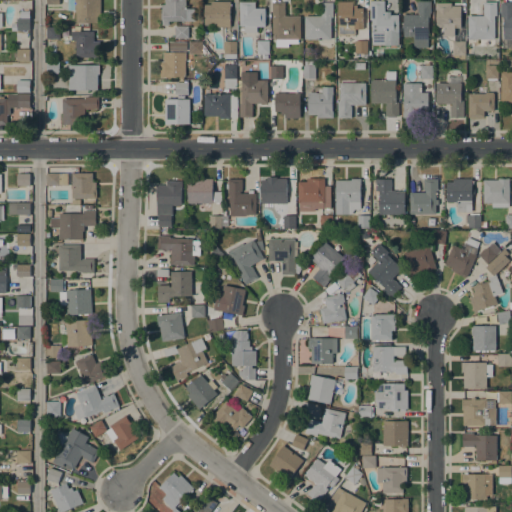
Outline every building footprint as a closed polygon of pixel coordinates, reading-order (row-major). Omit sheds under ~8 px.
[(100,0),(100,16),(97,16),(97,22),(76,22),(76,12),(74,12),(74,0),(100,0)] [(188,38),(174,38),(174,26),(177,26),(177,21),(168,21),(168,25),(162,25),(162,20),(161,20),(161,4),(164,4),(164,0),(185,0),(185,8),(194,8),(194,21),(184,21),(184,26),(188,26),(188,38)] [(230,1),(230,4),(231,4),(231,6),(230,6),(230,27),(214,27),(214,25),(204,25),(204,4),(210,4),(210,1),(230,1)] [(239,1),(255,1),(255,8),(265,8),(265,26),(256,26),(256,33),(244,33),(244,26),(239,26),(239,1)] [(337,1),(352,1),(352,5),(356,5),(356,8),(363,8),(363,29),(354,29),(354,35),(337,35),(337,1)] [(398,43),(371,43),(372,20),(369,20),(369,1),(384,1),(384,13),(382,13),(382,15),(398,15),(398,36),(398,43)] [(428,47),(413,47),(413,36),(403,36),(403,15),(418,15),(418,13),(416,13),(416,1),(421,1),(425,1),(430,1),(430,13),(428,13),(428,36),(428,47)] [(298,43),(288,43),(288,46),(276,46),(276,39),(274,39),(274,33),(272,33),(272,2),(284,2),(284,16),(300,16),(300,39),(298,39),(298,43)] [(304,39),(304,16),(319,16),(319,2),(332,2),(332,17),(330,17),(330,39),(304,39)] [(460,28),(454,28),(454,36),(443,36),(443,27),(436,27),(436,8),(435,8),(435,3),(451,2),(451,6),(460,5),(460,28)] [(467,15),(483,15),(483,2),(496,2),(496,15),(494,15),(494,39),(467,39),(467,15)] [(503,38),(503,16),(500,16),(500,2),(502,2),(511,2),(511,39),(503,39),(503,38)] [(29,18),(29,30),(11,30),(11,23),(16,23),(16,18),(29,18)] [(59,39),(46,39),(46,27),(59,27),(59,39)] [(74,31),(74,27),(80,27),(80,31),(93,31),(93,41),(99,41),(99,57),(75,57),(75,40),(71,40),(71,31),(74,31)] [(269,54),(267,54),(267,59),(261,59),(261,54),(256,54),(256,40),(269,40),(269,54)] [(366,53),(354,53),(354,40),(367,40),(366,53)] [(236,41),(236,59),(224,59),(224,41),(236,41)] [(464,59),(452,59),(452,41),(465,41),(464,59)] [(185,77),(165,76),(165,77),(160,77),(160,62),(163,62),(163,52),(172,52),(172,51),(169,51),(169,42),(187,42),(187,51),(178,51),(178,52),(185,52),(185,77)] [(202,42),(202,53),(188,53),(188,42),(202,42)] [(29,49),(29,61),(16,61),(16,49),(29,49)] [(235,74),(236,88),(224,88),(223,65),(224,65),(224,61),(234,61),(234,65),(236,65),(236,68),(237,68),(237,74),(235,74)] [(302,78),(303,65),(304,65),(304,61),(314,61),(314,65),(315,65),(315,78),(302,78)] [(46,73),(46,62),(59,62),(59,73),(46,73)] [(68,65),(97,65),(97,90),(68,90),(68,65)] [(432,78),(420,79),(420,65),(432,65),(432,78)] [(485,65),(497,65),(497,79),(485,78),(485,65)] [(282,66),(282,78),(270,78),(270,66),(282,66)] [(385,79),(385,71),(395,71),(395,102),(398,102),(398,116),(396,116),(396,117),(387,117),(387,116),(385,116),(385,103),(370,103),(370,80),(385,79)] [(511,103),(500,103),(500,71),(511,71),(511,103)] [(267,103),(252,103),(252,117),(239,117),(239,103),(241,103),(241,80),(245,80),(245,73),(252,73),(252,80),(267,80),(267,103)] [(29,80),(29,92),(16,92),(16,91),(12,91),(12,85),(16,85),(16,80),(29,80)] [(187,82),(187,94),(175,94),(175,82),(187,82)] [(365,83),(365,105),(351,105),(351,118),(337,118),(337,101),(339,101),(339,83),(340,83),(365,83)] [(427,114),(418,114),(418,117),(402,117),(402,83),(421,83),(421,92),(427,92),(427,114)] [(461,83),(460,101),(463,101),(463,117),(449,117),(449,105),(451,105),(451,104),(436,104),(436,83),(461,83)] [(307,92),(315,92),(315,93),(322,93),(322,87),(332,87),(332,95),(332,111),(333,111),(333,117),(317,117),(317,115),(307,115),(307,92)] [(299,118),(284,118),(284,114),(280,114),(280,111),(274,111),(274,92),(285,92),(285,93),(299,93),(299,118)] [(468,117),(468,93),(485,93),(485,92),(494,92),(494,111),(484,111),(484,117),(468,117)] [(230,93),(230,95),(237,95),(237,117),(230,117),(230,118),(219,118),(219,116),(204,116),(204,94),(230,93)] [(29,94),(29,107),(17,107),(17,94),(29,94)] [(189,124),(164,124),(164,99),(177,99),(177,95),(184,95),(184,99),(189,99),(189,124)] [(62,98),(85,99),(85,96),(98,96),(98,108),(96,111),(85,112),(85,124),(62,124),(57,124),(57,99),(62,99),(62,98)] [(29,173),(29,185),(16,185),(17,173),(29,173)] [(67,173),(67,185),(45,185),(46,173),(67,173)] [(92,173),(92,182),(95,182),(95,189),(96,189),(96,198),(71,198),(71,188),(70,188),(70,183),(71,183),(71,173),(92,173)] [(212,203),(188,203),(188,180),(202,180),(202,178),(212,178),(212,191),(221,191),(221,202),(212,202),(212,203)] [(286,178),(286,203),(261,203),(261,178),(286,178)] [(323,202),(321,202),(321,208),(309,208),(309,202),(298,202),(298,182),(307,182),(307,179),(315,179),(315,178),(322,178),(322,179),(323,179),(323,202)] [(360,178),(360,209),(353,209),(351,214),(335,214),(335,202),(335,180),(351,180),(351,178),(360,178)] [(409,214),(409,192),(423,192),(423,179),(437,178),(437,191),(435,191),(435,199),(437,199),(437,205),(435,205),(435,214),(409,214)] [(471,178),(471,189),(473,189),(473,194),(471,194),(471,214),(456,214),(456,202),(446,202),(446,182),(452,182),(452,178),(471,178)] [(509,202),(508,202),(508,207),(491,207),(491,203),(483,203),(483,180),(498,180),(498,178),(509,178),(509,202)] [(256,214),(245,214),(245,216),(230,216),(230,205),(228,205),(228,179),(242,179),(242,191),(240,191),(240,193),(248,193),(248,190),(253,190),(253,193),(255,193),(256,214)] [(404,214),(378,214),(378,191),(375,191),(375,179),(391,179),(391,190),(395,190),(395,191),(404,191),(404,214)] [(181,181),(181,205),(172,205),(172,215),(171,215),(171,226),(158,226),(158,215),(156,215),(156,184),(166,185),(166,181),(181,181)] [(29,203),(29,214),(8,214),(8,203),(29,203)] [(83,210),(95,210),(95,225),(83,225),(83,231),(82,231),(82,239),(58,239),(58,228),(53,228),(53,218),(54,218),(54,213),(59,213),(83,213),(83,210)] [(221,228),(208,228),(209,215),(221,215),(221,228)] [(295,215),(295,228),(278,228),(278,215),(295,215)] [(332,228),(320,228),(320,215),(332,215),(332,228)] [(369,228),(357,228),(357,215),(369,215),(369,228)] [(480,228),(468,227),(468,223),(465,223),(466,215),(480,215),(480,228)] [(17,232),(17,224),(29,224),(29,232),(17,232)] [(446,231),(444,244),(432,242),(433,230),(446,231)] [(29,234),(29,245),(32,245),(32,255),(10,253),(10,245),(17,245),(17,234),(29,234)] [(170,264),(171,250),(156,249),(157,235),(169,236),(169,238),(193,239),(192,240),(200,241),(199,255),(194,255),(193,265),(170,264)] [(466,277),(451,270),(452,267),(444,264),(452,245),(462,249),(467,237),(478,242),(476,248),(477,248),(474,254),(476,255),(466,277)] [(263,258),(249,266),(250,267),(251,266),(258,277),(245,284),(239,273),(241,272),(232,256),(230,257),(227,251),(242,243),(243,245),(253,239),(263,258)] [(268,239),(294,239),(293,260),(295,260),(295,264),(303,264),(298,274),(295,273),(295,275),(281,274),(281,261),(267,261),(268,239)] [(343,258),(328,276),(331,278),(323,287),(311,277),(319,268),(315,264),(316,263),(309,258),(324,241),(343,258)] [(392,278),(401,287),(390,298),(382,290),(384,287),(367,271),(377,260),(369,252),(378,242),(388,252),(387,254),(402,268),(392,278)] [(492,242),(500,251),(486,264),(478,255),(492,242)] [(80,244),(80,260),(81,260),(81,258),(94,258),(94,272),(81,272),(77,272),(77,270),(58,271),(58,244),(80,244)] [(209,248),(213,244),(214,245),(216,246),(217,247),(218,248),(219,250),(220,251),(222,252),(223,254),(224,255),(224,257),(220,261),(209,248)] [(435,268),(425,272),(424,270),(410,275),(403,253),(428,245),(435,268)] [(495,273),(497,280),(498,280),(502,293),(494,295),(497,304),(473,312),(469,298),(472,297),(471,293),(474,292),(472,286),(489,281),(487,277),(492,275),(485,267),(504,249),(508,253),(505,256),(509,260),(495,273)] [(29,265),(29,277),(17,277),(17,265),(29,265)] [(336,280),(354,266),(361,275),(352,282),(355,285),(346,292),(344,288),(343,289),(336,280)] [(157,268),(168,269),(168,271),(170,271),(191,271),(191,296),(169,296),(169,302),(157,302),(157,285),(168,285),(168,287),(171,287),(170,276),(156,276),(157,268)] [(62,279),(62,291),(50,291),(50,279),(62,279)] [(223,285),(245,289),(242,305),(244,305),(242,315),(219,310),(220,318),(221,317),(223,329),(210,332),(206,311),(218,308),(223,285)] [(380,295),(373,305),(362,297),(368,287),(380,295)] [(91,313),(67,315),(67,305),(59,305),(58,292),(66,291),(66,290),(90,289),(91,313)] [(322,323),(319,308),(326,307),(324,297),(336,294),(336,292),(339,292),(339,294),(342,293),(344,301),(343,302),(346,319),(322,323)] [(31,296),(30,308),(16,308),(16,296),(31,296)] [(204,317),(191,317),(190,306),(204,305),(204,317)] [(509,311),(511,322),(498,324),(496,313),(509,311)] [(180,312),(184,337),(162,341),(159,326),(158,326),(156,316),(158,315),(158,314),(161,313),(161,315),(180,312)] [(370,314),(395,314),(395,330),(391,331),(391,339),(371,340),(370,314)] [(67,347),(65,321),(90,319),(92,345),(67,347)] [(495,326),(495,351),(493,351),(489,351),(479,351),(474,351),(474,350),(472,350),(472,335),(470,335),(470,326),(495,326)] [(16,338),(16,327),(30,327),(30,338),(16,338)] [(356,327),(356,338),(344,338),(344,327),(356,327)] [(256,365),(252,365),(252,368),(255,368),(255,379),(244,379),(242,377),(242,375),(238,375),(238,371),(242,371),(242,368),(245,368),(245,366),(231,365),(231,354),(231,341),(219,341),(219,334),(235,330),(246,330),(248,334),(248,340),(249,340),(249,346),(252,346),(252,350),(256,350),(256,365)] [(201,337),(206,348),(202,350),(207,363),(186,372),(187,375),(176,380),(170,366),(180,361),(178,356),(179,356),(178,353),(165,356),(163,349),(175,346),(176,349),(201,337)] [(336,338),(336,353),(332,353),(332,363),(311,363),(311,348),(308,348),(308,338),(336,338)] [(60,357),(45,358),(45,345),(44,345),(44,343),(48,343),(48,345),(60,345),(60,357)] [(372,346),(404,346),(404,355),(393,355),(393,362),(395,362),(395,360),(406,360),(406,373),(395,373),(395,371),(372,371),(372,346)] [(78,368),(77,368),(74,361),(92,354),(95,363),(101,361),(107,375),(85,384),(78,368)] [(511,354),(511,366),(497,366),(497,355),(511,354)] [(30,358),(30,369),(17,369),(17,358),(30,358)] [(60,373),(46,373),(46,361),(59,361),(60,373)] [(486,362),(486,364),(492,364),(492,376),(486,376),(486,388),(463,388),(463,372),(461,372),(461,362),(486,362)] [(344,379),(344,367),(357,367),(357,378),(344,379)] [(221,381),(229,372),(238,381),(230,390),(221,381)] [(217,394),(199,409),(187,395),(189,393),(185,388),(201,374),(217,394)] [(342,381),(343,388),(342,394),(332,392),(330,404),(307,399),(311,384),(309,383),(311,374),(342,381)] [(404,383),(404,390),(407,390),(407,408),(405,408),(405,411),(400,411),(400,408),(397,408),(397,411),(391,411),(391,408),(377,408),(377,402),(375,401),(375,392),(376,392),(376,383),(404,383)] [(252,390),(247,401),(235,395),(240,384),(252,390)] [(95,385),(101,399),(102,399),(102,397),(113,393),(119,406),(109,410),(110,411),(104,413),(103,410),(85,417),(85,416),(77,419),(72,407),(79,404),(75,393),(95,385)] [(30,400),(17,401),(17,389),(30,389),(30,400)] [(511,392),(511,403),(498,403),(498,392),(511,392)] [(463,425),(463,410),(461,410),(461,399),(471,399),(471,397),(475,397),(475,399),(486,399),(486,400),(494,399),(494,407),(495,407),(495,425),(463,425)] [(242,428),(239,425),(233,431),(226,424),(222,429),(210,418),(226,400),(230,404),(233,401),(241,408),(242,407),(252,416),(242,428)] [(46,401),(60,401),(60,415),(46,415),(46,401)] [(371,405),(371,417),(358,417),(358,405),(371,405)] [(339,438),(317,433),(317,435),(305,433),(308,418),(319,421),(319,423),(321,423),(325,408),(345,412),(339,438)] [(120,450),(114,441),(112,442),(104,431),(94,437),(89,427),(101,420),(106,430),(110,427),(109,426),(125,415),(131,424),(130,424),(139,437),(120,450)] [(17,431),(17,420),(30,420),(30,431),(17,431)] [(407,445),(405,445),(405,448),(401,448),(401,445),(383,445),(383,420),(407,421),(407,445)] [(99,451),(92,463),(80,456),(74,468),(64,463),(61,467),(52,462),(54,457),(55,458),(61,447),(54,443),(60,431),(63,434),(67,436),(72,427),(88,437),(85,443),(98,450),(99,451)] [(497,459),(475,459),(475,445),(473,445),(473,446),(462,446),(462,433),(473,432),(473,434),(479,434),(479,435),(496,435),(497,459)] [(307,439),(308,437),(313,440),(311,444),(306,442),(302,449),(291,444),(296,433),(307,439)] [(371,442),(371,454),(359,455),(358,443),(371,442)] [(303,460),(288,479),(268,465),(283,445),(303,460)] [(16,462),(16,451),(30,451),(30,462),(16,462)] [(375,456),(375,467),(362,468),(361,456),(375,456)] [(316,458),(325,464),(328,460),(340,469),(335,476),(338,478),(332,487),(328,484),(326,487),(328,489),(318,502),(307,494),(314,484),(314,485),(315,484),(313,482),(314,482),(309,478),(308,479),(306,477),(307,477),(304,475),(306,473),(305,472),(307,469),(308,469),(310,467),(309,467),(310,465),(311,465),(313,463),(312,462),(315,459),(315,460),(316,458)] [(362,473),(354,484),(345,477),(353,466),(362,473)] [(498,466),(511,466),(511,483),(498,483),(498,466)] [(62,472),(57,484),(45,479),(50,467),(62,472)] [(382,492),(382,482),(376,482),(376,467),(406,467),(407,476),(406,476),(406,483),(403,483),(403,492),(382,492)] [(193,488),(174,507),(175,508),(180,511),(171,511),(173,510),(161,499),(166,494),(159,487),(173,472),(178,477),(180,475),(193,488)] [(492,474),(492,495),(486,494),(486,496),(486,499),(484,499),(484,500),(479,500),(479,499),(476,499),(476,500),(473,500),(473,499),(472,499),(472,500),(467,500),(467,499),(464,499),(464,484),(461,484),(461,473),(464,473),(464,472),(467,472),(467,473),(485,473),(485,474),(492,474)] [(30,482),(29,493),(17,493),(17,482),(30,482)] [(59,511),(50,490),(66,483),(68,488),(71,487),(73,491),(76,489),(83,502),(62,511),(59,511)] [(366,502),(360,511),(333,511),(324,507),(335,491),(338,487),(343,490),(366,502)] [(209,511),(190,511),(205,494),(217,503),(209,511)] [(408,498),(408,511),(384,511),(384,499),(408,498)]
